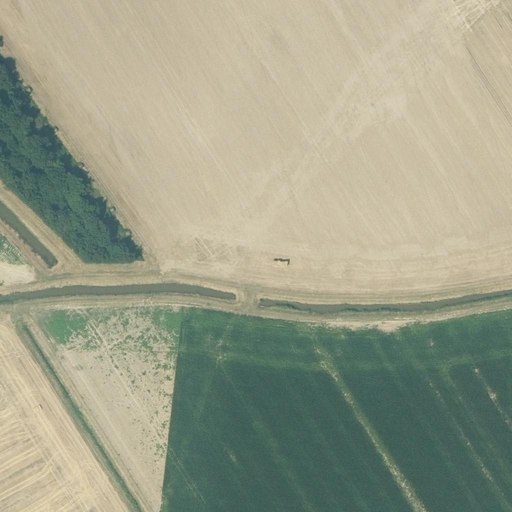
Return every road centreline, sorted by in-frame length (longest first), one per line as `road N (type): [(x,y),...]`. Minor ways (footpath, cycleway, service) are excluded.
road 1 (track): [(34,279),(158,274),(242,288),(254,313),(178,303),(0,314)]
road 2 (track): [(254,313),(420,320),(511,305)]
